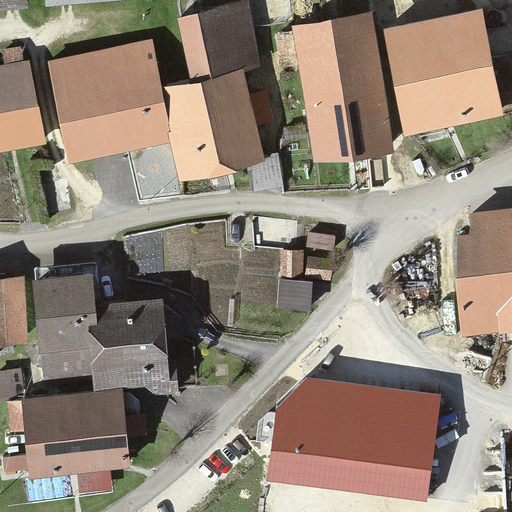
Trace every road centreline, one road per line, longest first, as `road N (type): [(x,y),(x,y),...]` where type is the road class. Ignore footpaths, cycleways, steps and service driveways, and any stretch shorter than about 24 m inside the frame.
road 1 (residential): [(0,242),(233,202),(415,226)]
road 2 (residential): [(115,511),(154,489),(319,306),(415,226)]
